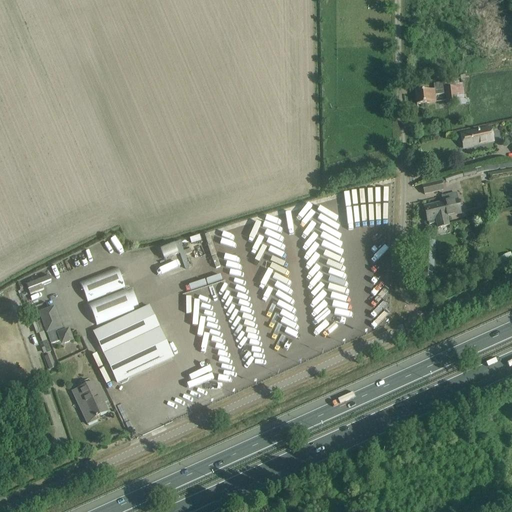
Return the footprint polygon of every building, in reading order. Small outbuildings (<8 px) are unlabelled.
[(444,89),(415,92),(417,105),(435,103),(435,95),(445,94),(446,104),(456,103),(457,105),(469,104),(468,99),(464,100),(462,87),(455,88),(454,82),(444,83),(444,89)] [(493,142),(490,129),(461,135),(463,148),(493,142)] [(440,182),(422,186),(424,195),(443,190),(441,184),(446,183),(463,178),(461,173),(440,180),(440,182)] [(442,197),(443,203),(446,203),(449,216),(460,214),(456,194),(442,197)] [(441,203),(424,207),(427,222),(428,221),(429,225),(436,223),(438,229),(449,226),(447,217),(449,216),(446,203),(443,203),(441,203)] [(422,242),(421,278),(433,278),(435,242),(422,242)] [(174,244),(160,250),(164,260),(178,254),(174,244)] [(498,258),(503,270),(511,266),(511,258),(510,253),(498,258)] [(125,289),(118,269),(80,283),(87,303),(125,289)] [(30,295),(42,291),(40,285),(51,282),(49,276),(27,284),(30,295)] [(134,311),(126,289),(88,304),(96,326),(134,311)] [(34,296),(31,298),(35,307),(47,302),(42,292),(34,296)] [(172,357),(148,306),(93,332),(117,383),(172,357)] [(53,307),(38,313),(50,344),(60,341),(64,343),(69,342),(71,337),(69,332),(64,330),(60,332),(59,328),(60,327),(53,307)] [(35,323),(39,334),(44,332),(40,321),(35,323)] [(42,343),(46,354),(51,352),(47,341),(42,343)] [(56,368),(51,355),(44,357),(49,370),(56,368)] [(79,389),(85,402),(78,405),(88,425),(97,420),(96,418),(97,417),(97,416),(107,411),(103,404),(107,402),(101,389),(97,390),(93,382),(91,383),(90,382),(88,381),(81,384),(81,386),(81,388),(79,389)]
